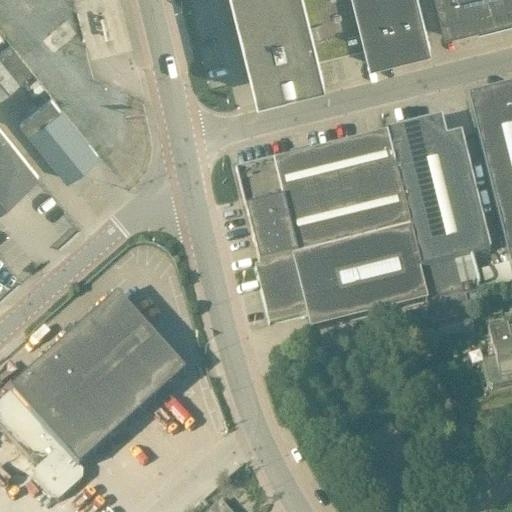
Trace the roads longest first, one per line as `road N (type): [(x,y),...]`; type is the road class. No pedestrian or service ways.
road 1 (unclassified): [(181,140),(511,59)]
road 2 (unclassified): [(298,511),(241,392),(193,194)]
road 3 (unclassified): [(0,333),(138,212),(193,194)]
road 4 (unclassified): [(181,140),(148,0)]
road 5 (unknown): [(208,0),(238,127)]
